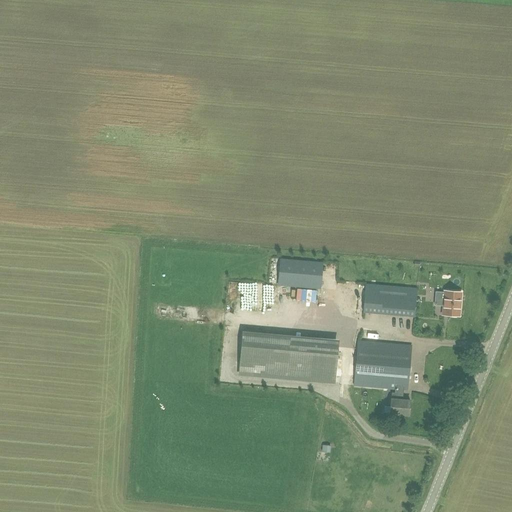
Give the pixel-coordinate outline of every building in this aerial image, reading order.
[(320,289),(322,263),(281,259),(278,285),(320,289)] [(366,285),(363,312),(414,317),(416,290),(366,285)] [(456,328),(458,306),(445,305),(442,327),(456,328)] [(407,390),(411,345),(358,341),(354,386),(395,389),(395,393),(392,392),(390,414),(409,415),(410,401),(402,400),(403,390),(407,390)] [(241,343),(239,374),(334,382),(337,352),(241,343)] [(232,383),(223,383),(223,395),(233,395),(232,383)]
